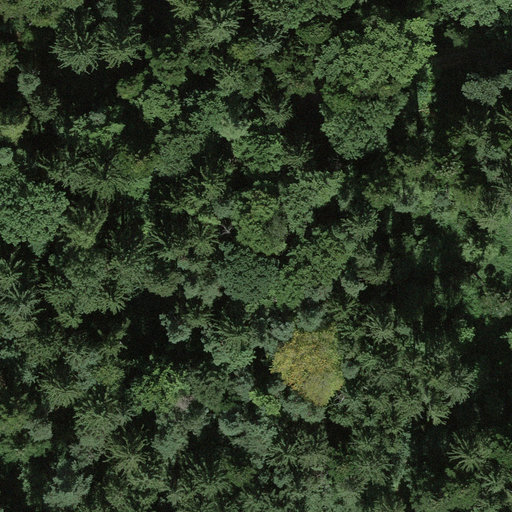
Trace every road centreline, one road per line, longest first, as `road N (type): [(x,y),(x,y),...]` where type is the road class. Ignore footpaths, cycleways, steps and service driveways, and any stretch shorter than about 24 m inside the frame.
road 1 (track): [(0,215),(148,152),(376,87)]
road 2 (track): [(511,49),(376,87)]
